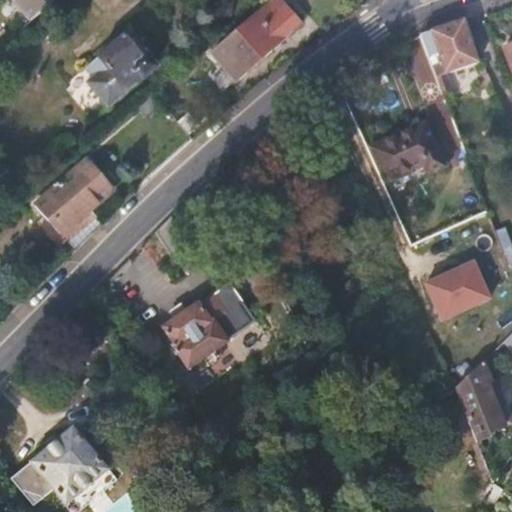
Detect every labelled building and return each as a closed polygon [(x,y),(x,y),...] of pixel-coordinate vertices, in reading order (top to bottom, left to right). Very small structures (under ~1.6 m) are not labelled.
[(14,0),(34,21),(58,0),(14,0)] [(281,0),(274,0),(214,50),(238,79),(302,25),(281,0)] [(421,36),(444,96),(452,92),(448,76),(478,64),(463,21),(421,36)] [(108,108),(155,67),(146,56),(142,58),(136,52),(140,50),(134,40),(127,42),(122,36),(91,65),(99,73),(88,84),(108,108)] [(322,91),(328,105),(341,102),(334,83),(322,91)] [(149,114),(156,106),(149,98),(139,106),(149,114)] [(187,113),(180,120),(192,131),(197,124),(187,113)] [(427,124),(372,146),(387,180),(424,165),(428,174),(444,166),(427,124)] [(75,251),(103,223),(91,212),(114,192),(89,160),(35,206),(75,251)] [(175,214),(157,231),(179,262),(197,251),(175,214)] [(424,284),(442,326),(494,303),(476,261),(424,284)] [(0,286),(0,301),(11,314),(23,302),(7,281),(0,286)] [(198,300),(164,324),(175,343),(174,346),(188,366),(226,340),(214,319),(226,311),(214,292),(202,300),(198,300)] [(84,306),(64,326),(95,357),(111,339),(84,306)] [(488,409),(496,427),(506,423),(502,413),(501,413),(480,364),(475,368),(492,407),(488,409)] [(469,426),(470,427),(473,434),(476,441),(487,436),(485,431),(496,427),(488,409),(492,407),(475,368),(453,389),(456,396),(462,410),(469,426)] [(440,405),(445,418),(462,410),(456,396),(440,405)] [(452,434),(469,426),(462,410),(445,418),(452,434)] [(74,425),(32,461),(13,476),(35,505),(56,487),(68,504),(110,468),(74,425)]
